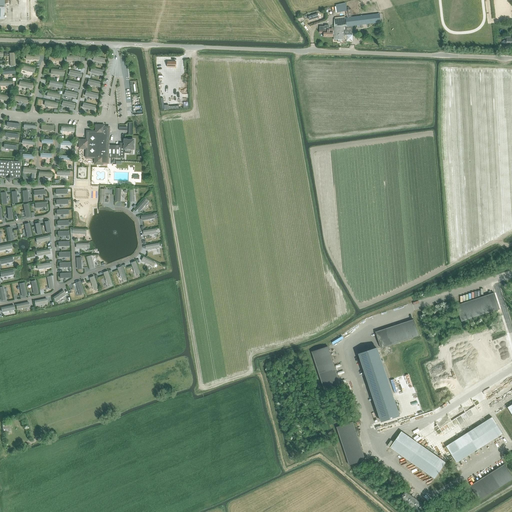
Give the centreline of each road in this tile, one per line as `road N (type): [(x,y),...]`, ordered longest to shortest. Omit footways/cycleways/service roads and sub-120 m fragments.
road 1 (unclassified): [(0,40),(511,58)]
road 2 (unknown): [(511,276),(343,346),(377,456),(426,490),(511,445)]
road 3 (track): [(170,204),(144,44)]
